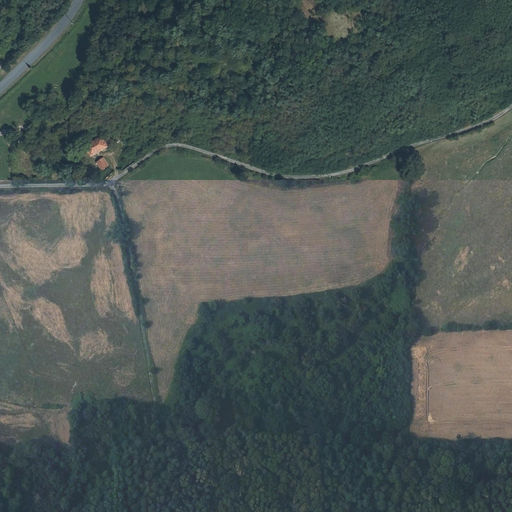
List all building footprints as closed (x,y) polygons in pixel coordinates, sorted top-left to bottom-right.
[(100,107),(95,102),(87,108),(92,114),(100,107)] [(144,156),(137,128),(125,127),(127,137),(129,136),(133,152),(136,162),(144,156)] [(107,147),(101,137),(84,147),(90,157),(107,147)] [(136,162),(133,152),(118,162),(124,171),(136,162)] [(110,169),(103,160),(97,164),(107,179),(110,174),(108,170),(110,169)]
